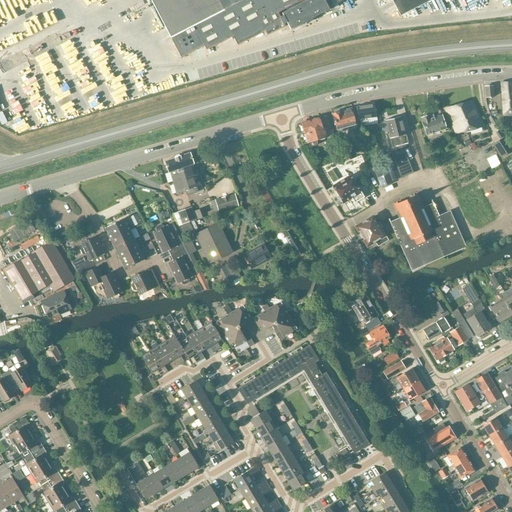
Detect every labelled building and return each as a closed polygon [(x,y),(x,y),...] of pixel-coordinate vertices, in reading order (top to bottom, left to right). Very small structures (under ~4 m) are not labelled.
[(150,0),(180,57),(203,46),(206,50),(232,36),(237,45),(264,31),(266,36),(284,26),(283,24),(286,23),(290,30),(329,10),(324,0),(150,0)] [(391,0),(400,16),(431,0),(391,0)] [(503,115),(511,115),(511,82),(501,82),(501,85),(503,115)] [(484,87),(485,97),(494,97),(493,87),(484,87)] [(445,108),(456,133),(483,126),(471,101),(445,108)] [(374,104),(356,107),(358,120),(376,117),(375,110),(374,104)] [(332,114),(335,124),(336,130),(355,125),(351,110),(342,112),(342,111),(332,114)] [(438,131),(446,129),(441,115),(434,117),(433,115),(429,117),(429,115),(427,116),(425,115),(423,115),(422,117),(420,118),(426,135),(433,133),(434,135),(439,134),(438,131)] [(389,148),(400,178),(412,173),(403,151),(407,144),(408,144),(405,134),(400,117),(385,120),(389,134),(385,135),(388,148),(389,148)] [(329,145),(336,143),(332,130),(325,132),(324,128),(322,129),(319,118),(304,122),(302,125),(304,134),(305,134),(306,136),(305,137),(306,140),(307,141),(307,143),(308,142),(309,147),(317,145),(316,140),(327,137),(329,144),(329,145)] [(499,130),(496,132),(500,140),(503,138),(504,137),(499,130)] [(500,140),(493,144),(501,157),(511,150),(503,138),(500,140)] [(337,148),(330,152),(334,161),(337,160),(336,157),(340,155),(337,148)] [(342,152),(346,162),(352,159),(348,149),(342,152)] [(192,163),(193,163),(192,161),(190,153),(164,161),(175,193),(185,190),(186,194),(188,195),(196,192),(197,190),(196,187),(200,185),(192,163)] [(373,169),(381,188),(392,183),(385,164),(373,169)] [(387,168),(392,181),(400,178),(394,165),(387,168)] [(340,182),(332,170),(327,173),(334,186),(340,182)] [(339,196),(337,197),(341,202),(342,201),(343,203),(352,197),(355,202),(363,197),(350,176),(333,186),(339,196)] [(262,184),(257,187),(267,205),(272,202),(262,184)] [(399,218),(390,222),(410,267),(411,271),(423,266),(444,257),(465,247),(451,216),(440,221),(431,203),(423,207),(423,206),(422,207),(419,201),(420,201),(417,194),(411,196),(411,198),(400,202),(400,201),(394,204),(397,211),(398,211),(400,217),(399,218)] [(215,200),(219,212),(238,207),(234,195),(215,200)] [(191,207),(177,212),(181,223),(194,219),(191,207)] [(194,211),(197,219),(207,215),(207,217),(214,214),(213,210),(206,213),(204,207),(194,211)] [(124,218),(104,228),(105,228),(110,239),(129,229),(124,219),(125,219),(124,218)] [(358,226),(356,227),(366,244),(367,246),(374,242),(377,247),(386,241),(388,240),(385,235),(383,236),(377,227),(372,218),(358,226)] [(29,221),(8,231),(15,243),(35,233),(29,221)] [(35,227),(41,237),(48,233),(42,223),(35,227)] [(189,223),(179,227),(185,238),(194,233),(189,223)] [(156,231),(153,233),(162,253),(168,250),(171,256),(183,250),(180,244),(182,243),(172,224),(163,228),(162,226),(160,226),(156,227),(155,229),(156,231)] [(197,233),(210,261),(231,252),(217,224),(197,233)] [(129,229),(110,239),(113,245),(115,244),(116,248),(134,239),(140,237),(135,228),(130,230),(129,229)] [(291,230),(283,234),(290,246),(298,242),(291,230)] [(38,234),(20,244),(24,250),(41,239),(38,234)] [(89,260),(74,267),(77,273),(96,264),(93,258),(103,254),(95,237),(81,243),(83,247),(81,248),(80,250),(82,254),(84,254),(86,253),(89,260)] [(134,239),(116,248),(118,251),(116,252),(119,258),(139,249),(134,239)] [(51,241),(31,253),(32,254),(23,259),(22,258),(3,269),(21,300),(49,283),(53,290),(73,279),(51,241)] [(244,254),(252,268),(270,258),(263,244),(244,254)] [(139,249),(119,258),(124,268),(144,259),(139,249)] [(165,263),(176,284),(181,282),(182,283),(184,284),(187,283),(188,280),(188,278),(193,276),(182,255),(165,263)] [(232,280),(239,276),(231,261),(224,265),(217,269),(225,284),(232,280)] [(85,272),(92,286),(95,292),(97,295),(99,296),(100,297),(102,297),(104,298),(105,298),(107,298),(108,299),(111,297),(112,299),(114,300),(118,298),(118,296),(117,294),(121,292),(111,272),(102,277),(97,267),(85,272)] [(131,286),(133,289),(135,290),(137,289),(139,294),(152,288),(154,292),(160,289),(155,278),(149,280),(145,271),(131,277),(134,283),(132,284),(131,286)] [(490,276),(496,287),(502,284),(496,273),(490,276)] [(81,291),(74,280),(70,282),(73,286),(70,288),(72,291),(75,290),(77,293),(81,291)] [(462,289),(473,308),(463,314),(477,336),(490,328),(481,314),(485,311),(470,285),(462,289)] [(503,301),(511,315),(511,288),(500,295),(503,301)] [(40,301),(47,317),(58,313),(58,315),(69,311),(68,309),(70,308),(63,292),(40,301)] [(354,305),(351,307),(353,309),(356,308),(357,310),(355,312),(360,321),(363,320),(365,324),(376,317),(378,316),(375,312),(365,296),(353,303),(354,305)] [(434,303),(440,313),(446,309),(442,302),(441,300),(434,303)] [(511,315),(503,301),(491,308),(500,322),(511,315)] [(264,311),(257,315),(253,318),(262,332),(272,326),(275,332),(275,333),(280,341),(284,338),(283,337),(297,329),(290,318),(298,313),(294,308),(287,313),(280,302),(269,308),(267,305),(262,307),(264,311)] [(343,305),(347,312),(351,309),(347,302),(343,305)] [(251,319),(243,306),(231,313),(227,305),(222,308),(227,315),(216,322),(232,349),(246,341),(249,347),(254,344),(246,331),(245,332),(241,325),(251,319)] [(169,315),(164,318),(167,324),(173,321),(169,315)] [(423,330),(426,335),(425,337),(426,338),(428,339),(429,340),(441,333),(441,332),(443,336),(450,332),(448,329),(449,328),(443,318),(435,323),(423,330)] [(211,322),(203,327),(217,350),(221,348),(218,343),(216,344),(215,343),(217,342),(221,339),(211,322)] [(365,344),(370,353),(371,355),(379,350),(378,348),(377,345),(381,343),(383,346),(387,344),(385,340),(389,338),(386,332),(387,330),(386,327),(383,327),(382,326),(369,334),(373,340),(365,344)] [(203,327),(194,332),(205,349),(211,345),(212,347),(210,348),(213,353),(217,350),(203,327)] [(459,327),(450,333),(453,338),(457,336),(461,343),(467,340),(459,327)] [(194,332),(186,337),(200,360),(204,358),(201,353),(199,354),(198,353),(200,352),(205,349),(194,332)] [(174,336),(166,341),(180,364),(183,362),(181,358),(179,359),(178,357),(180,356),(184,353),(178,342),(174,336)] [(178,342),(184,353),(187,359),(192,356),(194,355),(195,357),(193,358),(196,363),(200,360),(186,337),(185,337),(178,342)] [(443,357),(454,350),(447,339),(429,349),(436,360),(438,360),(440,363),(444,360),(443,357)] [(166,341),(157,346),(167,363),(172,360),(176,366),(180,364),(166,341)] [(369,444),(328,377),(326,373),(322,375),(315,363),(319,361),(309,345),(237,389),(246,404),(252,401),(303,370),(345,440),(350,448),(354,453),(364,447),(369,444)] [(157,346),(149,351),(163,374),(167,372),(164,367),(163,368),(161,366),(163,365),(167,363),(157,346)] [(54,347),(46,351),(51,361),(60,356),(54,347)] [(13,352),(19,363),(25,359),(19,349),(13,352)] [(163,374),(149,351),(141,356),(151,373),(155,370),(159,376),(163,374)] [(384,359),(388,365),(398,358),(395,353),(384,359)] [(383,372),(384,373),(388,379),(405,368),(400,361),(383,372)] [(0,375),(2,378),(3,377),(8,385),(12,393),(19,389),(20,391),(31,384),(21,366),(10,373),(8,370),(0,375)] [(499,376),(494,379),(499,386),(498,387),(497,391),(498,392),(507,406),(509,405),(511,403),(511,397),(510,394),(511,392),(511,367),(511,366),(498,374),(499,376)] [(411,369),(392,381),(395,386),(399,383),(404,390),(420,379),(415,372),(413,373),(411,369)] [(507,406),(498,392),(487,373),(469,384),(468,384),(455,392),(467,412),(480,404),(478,400),(485,396),(493,410),(483,416),(485,420),(495,413),(507,406)] [(0,400),(1,399),(3,402),(14,395),(12,393),(8,385),(3,377),(2,378),(0,379),(0,400)] [(420,379),(404,390),(409,398),(408,399),(409,400),(425,391),(422,388),(424,387),(420,379)] [(181,390),(186,398),(201,390),(195,381),(192,382),(181,389),(181,390)] [(186,398),(191,407),(206,398),(201,390),(186,398)] [(438,412),(437,410),(438,409),(436,407),(435,407),(429,397),(414,407),(422,421),(438,412)] [(191,407),(196,416),(211,407),(206,398),(191,407)] [(122,400),(117,403),(120,409),(121,408),(123,412),(126,410),(124,406),(125,406),(122,400)] [(396,406),(398,411),(406,407),(404,402),(396,406)] [(253,405),(246,410),(251,418),(259,414),(253,405)] [(400,411),(406,421),(415,416),(409,406),(400,411)] [(196,416),(202,425),(216,416),(211,407),(196,416)] [(251,418),(249,420),(255,428),(270,419),(264,411),(259,414),(251,418)] [(203,434),(204,435),(207,434),(222,425),(216,416),(202,425),(205,430),(203,432),(203,434)] [(7,436),(13,444),(31,434),(26,425),(28,424),(25,418),(12,425),(6,430),(9,435),(7,436)] [(483,426),(489,436),(502,428),(496,418),(483,426)] [(270,419),(255,428),(260,437),(275,428),(270,419)] [(426,440),(433,451),(435,455),(440,452),(438,448),(455,438),(448,427),(445,428),(443,423),(429,432),(432,436),(426,440)] [(207,434),(212,443),(227,434),(222,425),(207,434)] [(275,428),(260,437),(266,446),(281,437),(275,428)] [(489,436),(495,446),(508,438),(502,428),(489,436)] [(414,437),(417,442),(426,436),(424,431),(418,435),(414,437)] [(11,455),(16,463),(42,447),(39,441),(36,443),(31,434),(13,444),(13,445),(10,447),(14,453),(11,455)] [(227,434),(212,443),(218,451),(232,443),(227,434)] [(281,437),(266,446),(271,455),(286,446),(281,437)] [(495,446),(502,456),(511,449),(511,444),(508,438),(495,446)] [(286,446),(271,455),(276,464),(291,455),(286,446)] [(25,464),(30,473),(48,463),(43,454),(46,452),(42,447),(16,463),(23,459),(26,463),(25,464)] [(448,468),(449,470),(468,459),(461,448),(447,456),(452,465),(448,468)] [(345,449),(336,454),(340,461),(349,456),(345,449)] [(511,449),(502,456),(508,466),(511,463),(511,449)] [(189,452),(180,458),(189,472),(198,467),(189,452)] [(291,455),(276,464),(282,473),(297,464),(291,455)] [(180,458),(171,463),(179,477),(180,477),(189,472),(180,458)] [(468,459),(449,470),(450,472),(455,469),(460,479),(475,470),(468,459)] [(37,482),(40,487),(59,475),(56,469),(53,471),(48,463),(30,473),(36,483),(37,482)] [(171,463),(162,468),(171,482),(171,483),(180,477),(179,477),(171,463)] [(297,464),(282,473),(287,482),(302,472),(297,464)] [(233,480),(239,490),(253,481),(250,476),(259,471),(256,466),(233,480)] [(162,468),(153,474),(162,487),(162,488),(171,483),(171,482),(162,468)] [(302,472),(287,482),(292,490),(293,490),(307,481),(302,472)] [(18,473),(14,476),(18,482),(22,479),(18,473)] [(374,485),(370,487),(373,492),(390,482),(384,473),(379,476),(371,481),(374,485)] [(153,474),(145,479),(153,493),(162,488),(162,487),(153,474)] [(42,493),(47,502),(65,491),(60,482),(63,481),(59,475),(40,487),(43,492),(42,493)] [(12,478),(3,483),(14,502),(23,496),(12,478)] [(153,493),(145,479),(136,485),(144,499),(153,493)] [(458,480),(452,484),(455,490),(462,485),(458,480)] [(461,491),(464,496),(469,494),(472,500),(487,491),(480,480),(473,484),(473,483),(465,487),(465,488),(461,491)] [(239,490),(244,499),(267,485),(265,481),(256,486),(253,481),(239,490)] [(390,482),(373,492),(376,497),(379,494),(382,499),(395,491),(390,482)] [(3,483),(0,484),(0,500),(4,507),(14,502),(3,483)] [(209,485),(200,490),(209,506),(218,501),(209,485)] [(250,508),(265,500),(261,494),(270,489),(267,485),(244,499),(245,500),(250,508)] [(200,490),(191,495),(200,511),(209,506),(200,490)] [(457,490),(450,495),(454,502),(461,498),(457,490)] [(54,510),(55,511),(62,511),(77,503),(73,498),(71,499),(65,491),(47,502),(53,511),(54,510)] [(381,505),(383,509),(401,499),(395,491),(382,499),(385,503),(381,505)] [(30,494),(26,496),(30,504),(34,501),(30,494)] [(191,495),(182,501),(188,511),(199,511),(200,511),(191,495)] [(247,511),(265,511),(279,504),(276,499),(268,505),(265,500),(250,508),(247,510),(247,511)] [(400,499),(384,509),(385,511),(389,511),(390,511),(389,511),(399,511),(406,508),(400,499)] [(479,505),(468,511),(492,511),(498,509),(492,499),(479,506),(479,505)] [(188,511),(182,501),(173,506),(176,511),(188,511)] [(78,511),(77,511),(80,509),(77,503),(62,511),(78,511)]
